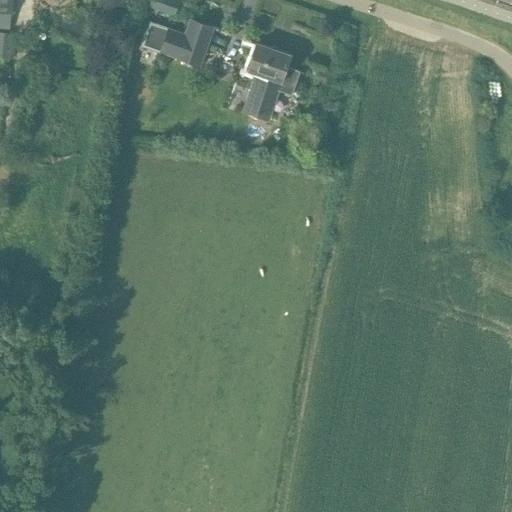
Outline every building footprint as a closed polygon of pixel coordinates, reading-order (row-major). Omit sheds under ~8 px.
[(0,0),(0,27),(10,28),(11,11),(12,0),(0,0)] [(179,0),(150,0),(149,5),(174,14),(179,0)] [(183,34),(178,57),(200,65),(213,27),(190,19),(185,35),(183,34)] [(150,22),(142,45),(178,57),(183,34),(150,22)] [(14,34),(0,33),(0,54),(12,56),(14,34)] [(256,73),(243,111),(269,120),(281,87),(293,92),(300,73),(303,74),(303,72),(287,67),(291,55),(256,43),(252,55),(246,53),(246,55),(248,56),(245,64),(248,65),(247,69),(256,73)]
